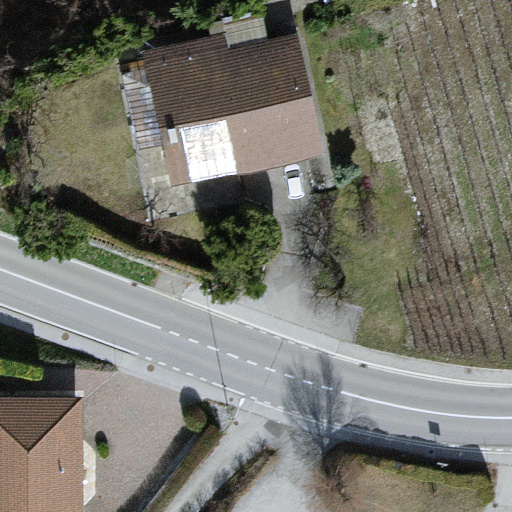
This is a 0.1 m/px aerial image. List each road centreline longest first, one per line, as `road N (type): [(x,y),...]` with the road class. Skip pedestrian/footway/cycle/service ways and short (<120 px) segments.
road 1 (tertiary): [(0,269),(277,372)]
road 2 (tertiary): [(277,372),(364,399),(511,418)]
road 3 (residential): [(277,372),(249,429),(180,511)]
